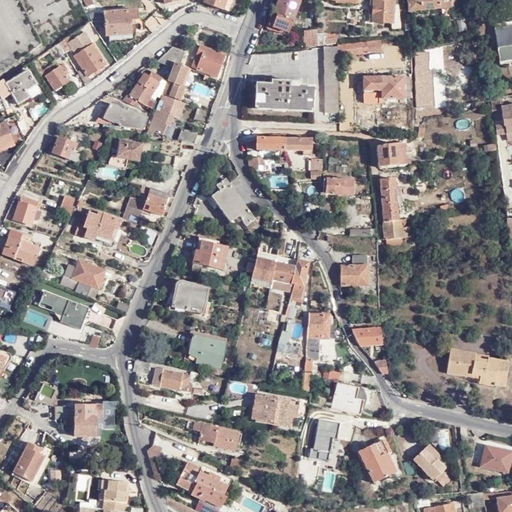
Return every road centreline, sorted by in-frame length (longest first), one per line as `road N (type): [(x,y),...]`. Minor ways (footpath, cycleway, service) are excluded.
road 1 (unclassified): [(511,434),(394,399),(351,340),(325,257),(244,180),(225,122)]
road 2 (residential): [(248,33),(194,15),(173,28),(57,119),(0,212)]
road 3 (unclassified): [(225,122),(115,353)]
road 4 (unclassified): [(159,511),(115,353)]
road 5 (unclassified): [(0,422),(40,353),(57,346),(115,353)]
road 6 (unknown): [(356,124),(226,116)]
